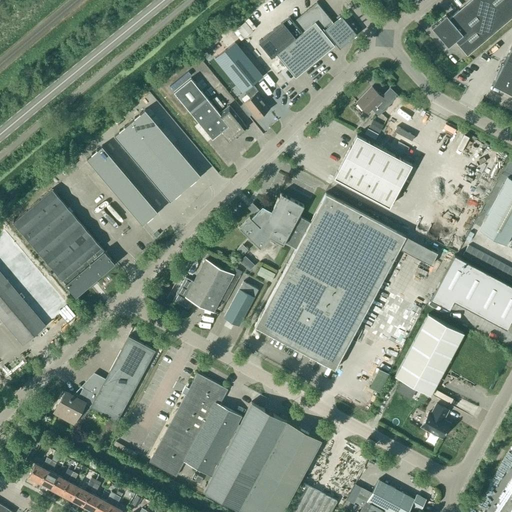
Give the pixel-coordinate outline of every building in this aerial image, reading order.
[(448,46),(455,40),(467,55),(511,16),(511,0),(469,0),(449,18),(446,15),(431,27),(448,46)] [(259,41),(258,42),(271,57),(275,53),(295,77),(334,45),(332,42),(334,40),(332,23),(331,21),(332,21),(317,2),(293,21),(289,16),(259,41)] [(341,19),(324,34),(340,51),(356,37),(341,19)] [(253,113),(257,118),(269,108),(256,93),(258,92),(252,83),(261,76),(234,42),(215,58),(242,91),(244,90),(250,98),(240,106),(248,117),(253,113)] [(511,46),(493,85),(511,94),(511,46)] [(286,85),(271,66),(265,71),(280,89),(286,85)] [(397,95),(390,89),(392,87),(391,87),(382,97),(371,87),(356,102),(368,113),(372,108),(378,115),(397,95)] [(221,132),(229,141),(246,127),(229,105),(219,113),(206,97),(189,111),(212,139),(221,132)] [(403,98),(401,103),(412,107),(413,103),(403,98)] [(200,175),(145,109),(114,135),(169,201),(200,175)] [(368,127),(379,133),(383,125),(372,119),(368,127)] [(334,177),(389,206),(411,164),(356,134),(334,177)] [(157,211),(102,145),(86,158),(142,224),(157,211)] [(511,180),(508,178),(479,231),(506,245),(511,233),(511,180)] [(13,222),(75,296),(114,263),(52,189),(13,222)] [(254,326),(334,369),(406,235),(325,193),(310,222),(298,215),(303,205),(280,193),(271,210),(262,205),(258,209),(255,206),(251,210),(254,213),(241,227),(250,235),(249,237),(260,248),(270,237),(283,244),(284,242),(296,248),(254,326)] [(237,249),(243,254),(248,249),(242,244),(237,249)] [(468,245),(462,256),(468,258),(473,248),(468,245)] [(473,248),(468,258),(473,261),(478,251),(473,248)] [(424,262),(430,265),(437,253),(431,249),(424,262)] [(478,251),(473,261),(478,264),(484,253),(478,251)] [(484,253),(478,264),(483,267),(489,256),(484,253)] [(454,300),(506,329),(511,318),(511,285),(455,255),(431,299),(449,309),(454,300)] [(489,256),(483,267),(489,270),(494,259),(489,256)] [(193,300),(213,312),(234,274),(205,258),(193,281),(185,277),(173,300),(188,308),(193,300)] [(494,259),(489,270),(494,273),(500,262),(494,259)] [(500,262),(494,273),(499,275),(505,265),(500,262)] [(505,265),(499,275),(505,278),(510,268),(505,265)] [(275,274),(260,266),(256,274),(271,282),(275,274)] [(0,317),(22,344),(45,325),(0,271),(0,317)] [(258,289),(243,281),(223,317),(238,325),(258,289)] [(395,376),(430,395),(463,333),(428,314),(395,376)] [(58,407),(55,413),(74,423),(85,403),(90,405),(91,406),(90,407),(116,421),(155,350),(128,336),(104,380),(97,376),(95,375),(93,376),(92,376),(90,378),(88,383),(86,382),(83,387),(80,386),(83,388),(78,398),(64,391),(56,406),(58,407)] [(380,388),(389,369),(378,364),(369,383),(380,388)] [(203,490),(243,511),(281,511),(320,439),(251,401),(239,424),(238,423),(242,415),(219,403),(227,389),(197,372),(149,461),(176,475),(184,460),(211,475),(203,490)] [(401,381),(396,391),(411,399),(416,389),(401,381)] [(360,397),(362,391),(347,386),(345,393),(360,397)] [(443,419),(448,409),(436,403),(431,413),(429,412),(421,426),(442,437),(450,423),(443,419)] [(418,407),(415,419),(421,421),(425,409),(418,407)] [(105,428),(115,429),(116,421),(105,420),(105,428)] [(16,457),(24,462),(35,441),(27,437),(16,457)] [(50,488),(57,474),(52,471),(60,454),(56,452),(52,460),(52,459),(39,482),(50,488)] [(52,459),(47,457),(42,466),(36,463),(28,476),(39,482),(52,459)] [(61,494),(73,471),(68,468),(63,478),(57,474),(50,488),(61,494)] [(71,499),(79,486),(73,483),(78,473),(73,471),(61,494),(71,499)] [(406,511),(409,507),(418,511),(426,500),(417,494),(414,498),(378,479),(371,492),(364,506),(360,511),(357,510),(356,511),(406,511)] [(95,482),(90,480),(85,489),(79,486),(71,499),(82,505),(95,482)] [(82,505),(93,511),(100,497),(94,494),(99,484),(95,482),(82,505)] [(286,511),(330,511),(336,501),(302,483),(286,511)] [(95,511),(106,511),(116,494),(111,491),(106,501),(100,497),(93,511),(95,511)] [(120,511),(122,509),(116,506),(120,496),(116,494),(106,511),(120,511)] [(131,504),(136,507),(141,498),(136,496),(131,504)] [(0,511),(12,511),(8,509),(0,503),(0,511)]
